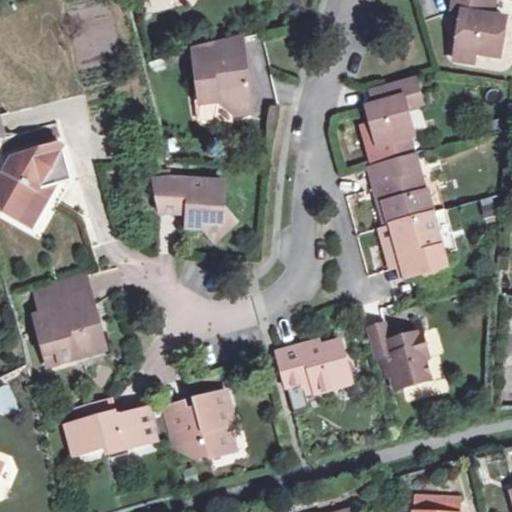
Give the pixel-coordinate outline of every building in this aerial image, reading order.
[(460,25),(455,60),(480,64),(482,53),(500,56),(506,16),(486,13),(488,0),(452,0),(449,23),(460,25)] [(242,37),(222,42),(225,62),(245,59),(242,37)] [(225,62),(222,42),(191,50),(197,91),(198,101),(218,99),(219,99),(234,114),(253,111),(245,59),(225,62)] [(386,142),(413,134),(416,133),(407,96),(421,92),(416,75),(384,84),(388,101),(369,106),(379,144),(386,142)] [(198,101),(197,91),(192,92),(196,117),(212,115),(218,99),(198,101)] [(79,170),(69,133),(17,148),(12,155),(15,164),(0,189),(0,198),(3,210),(31,226),(55,185),(61,174),(79,170)] [(386,142),(391,161),(418,154),(413,134),(386,142)] [(434,211),(426,182),(418,154),(391,161),(371,167),(376,184),(382,182),(389,210),(392,223),(396,222),(434,211)] [(67,191),(79,170),(61,174),(55,185),(67,191)] [(241,222),(226,203),(226,182),(170,175),(155,176),(160,207),(181,210),(181,203),(187,203),(186,229),(204,229),(216,244),(241,222)] [(382,182),(376,184),(383,212),(389,210),(382,182)] [(396,222),(406,260),(407,265),(410,275),(453,265),(438,210),(434,211),(396,222)] [(395,264),(406,260),(396,222),(392,223),(384,225),(395,264)] [(83,276),(54,284),(58,296),(86,289),(83,276)] [(31,315),(42,354),(58,350),(61,362),(75,359),(76,363),(114,354),(108,332),(102,333),(94,304),(90,305),(86,289),(58,296),(54,284),(32,290),(38,313),(31,315)] [(389,340),(386,329),(385,322),(368,325),(383,379),(392,377),(395,390),(431,381),(426,359),(431,357),(421,320),(395,327),(398,337),(389,340)] [(395,327),(386,329),(389,340),(398,337),(395,327)] [(321,340),(304,344),(306,351),(323,347),(321,340)] [(306,351),(304,344),(279,350),(288,385),(304,382),(308,395),(352,384),(342,343),(323,347),(306,351)] [(58,350),(42,354),(45,366),(61,362),(58,350)] [(7,383),(0,386),(0,416),(19,408),(7,383)] [(206,407),(197,409),(190,411),(188,402),(166,407),(177,451),(184,449),(196,459),(209,455),(211,458),(232,452),(227,427),(232,426),(236,425),(228,393),(204,398),(206,407)] [(67,426),(74,455),(105,447),(107,454),(156,442),(147,408),(125,414),(126,417),(114,420),(109,398),(73,407),(77,424),(67,426)] [(195,400),(197,409),(206,407),(204,398),(195,400)] [(237,451),(232,426),(227,427),(232,452),(237,451)]
